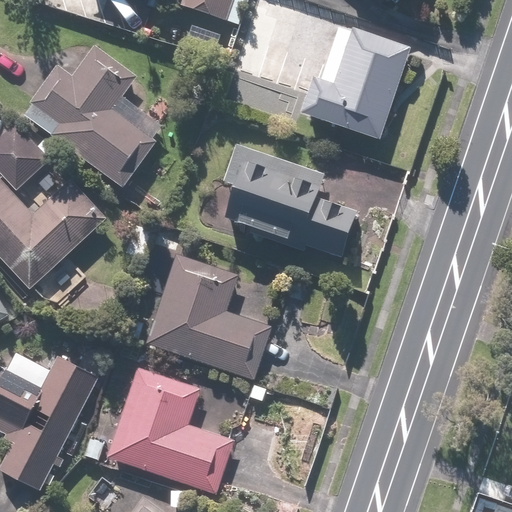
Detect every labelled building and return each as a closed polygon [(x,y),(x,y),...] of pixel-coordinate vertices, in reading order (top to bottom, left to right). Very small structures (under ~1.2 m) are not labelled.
[(161,0),(228,23),(236,0),(161,0)] [(307,117),(384,142),(413,49),(356,31),(338,86),(318,80),(307,117)] [(61,66),(32,104),(35,106),(27,116),(126,189),(161,143),(118,110),(139,78),(96,47),(74,77),(61,66)] [(0,170),(20,192),(53,161),(18,124),(0,141),(0,170)] [(319,197),(326,175),(240,145),(227,183),(239,187),(228,219),(255,229),(253,234),(307,253),(309,247),(344,260),(360,212),(319,197)] [(0,254),(33,290),(109,220),(74,181),(36,216),(0,177),(0,254)] [(242,275),(179,254),(148,345),(258,381),(276,327),(230,312),(242,275)] [(0,324),(13,316),(0,295),(0,324)] [(42,494),(102,378),(61,357),(44,389),(0,366),(0,431),(9,436),(8,439),(16,443),(1,473),(42,494)] [(141,368),(110,459),(218,496),(237,441),(191,425),(204,389),(141,368)] [(113,443),(89,437),(84,459),(108,465),(113,443)] [(166,511),(145,497),(134,511),(166,511)]
